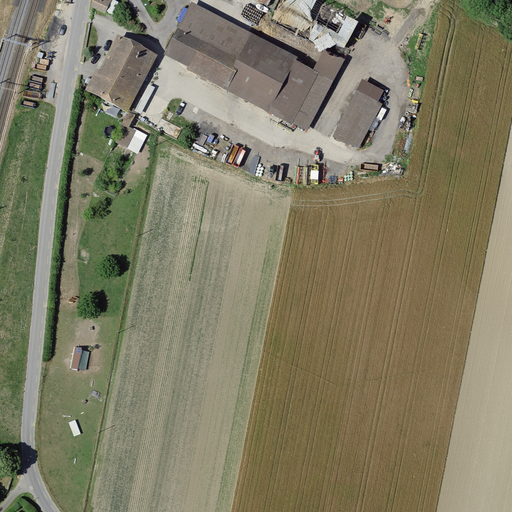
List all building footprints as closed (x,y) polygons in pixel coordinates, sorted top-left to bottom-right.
[(106,14),(112,0),(93,0),(92,7),(106,14)] [(297,60),(193,6),(167,55),(191,68),(190,70),(292,124),(293,122),(308,130),(344,61),(341,60),(360,24),(314,0),(283,0),(273,21),(327,50),(315,74),(295,63),(297,60)] [(276,0),(254,0),(271,9),(276,0)] [(142,84),(155,58),(119,39),(100,74),(97,72),(87,91),(126,112),(142,84)] [(382,105),(357,92),(334,138),(359,151),(382,105)] [(135,116),(128,113),(122,126),(123,126),(129,129),(135,116)] [(129,129),(123,126),(115,143),(125,148),(134,131),(129,129)] [(81,370),(87,351),(78,347),(71,366),(81,370)]
